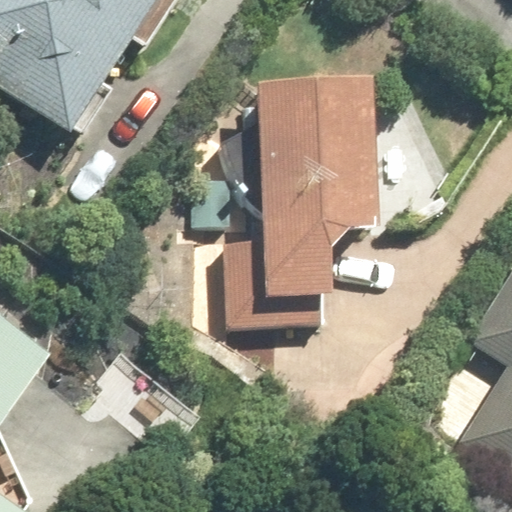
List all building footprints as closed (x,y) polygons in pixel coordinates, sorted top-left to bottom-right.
[(187,10),(173,0),(0,0),(0,98),(83,154),(187,10)] [(274,112),(278,257),(236,256),(234,343),(328,336),(327,322),(348,320),(348,282),(372,260),(397,261),(393,111),(274,112)] [(196,193),(194,235),(233,237),(236,196),(196,193)] [(511,290),(467,357),(505,383),(458,453),(511,486),(511,290)] [(0,476),(0,465),(60,389),(0,343),(0,511),(2,511),(0,510),(0,495),(9,484),(0,476)] [(159,391),(138,414),(163,435),(185,411),(159,391)]
